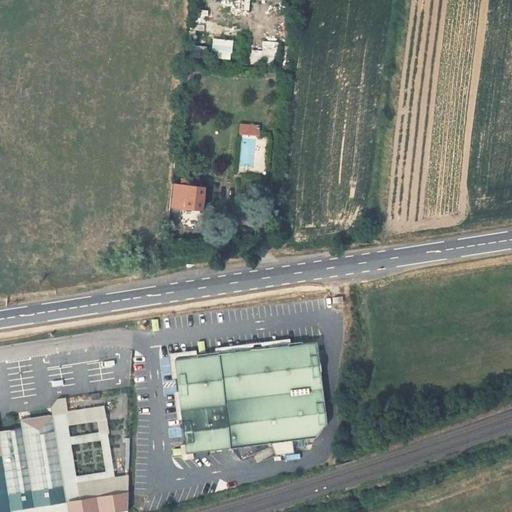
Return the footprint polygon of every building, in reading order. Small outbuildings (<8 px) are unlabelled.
[(210,56),(229,58),(232,40),(212,37),(210,56)] [(241,125),(240,134),(259,136),(260,127),(241,125)] [(172,207),(201,210),(203,188),(186,186),(187,179),(175,178),(172,207)] [(269,201),(270,193),(259,192),(258,200),(269,201)] [(290,339),(215,348),(215,353),(218,352),(218,354),(288,345),(288,344),(291,344),(290,339)] [(197,356),(176,359),(177,373),(188,371),(191,396),(180,397),(183,420),(186,444),(187,454),(194,453),(246,447),(251,446),(271,444),(274,443),(279,455),(294,454),(292,442),(315,438),(327,424),(317,342),(302,343),(302,342),(291,344),(288,344),(288,345),(218,354),(218,352),(215,353),(197,355),(197,356)] [(174,392),(177,421),(183,420),(180,397),(191,396),(188,371),(177,373),(176,359),(197,356),(197,355),(197,350),(169,354),(172,379),(178,378),(180,392),(174,392)] [(66,413),(53,415),(67,503),(11,511),(10,511),(70,511),(80,502),(77,484),(115,478),(107,432),(70,438),(66,413)] [(0,511),(10,511),(11,511),(67,503),(53,415),(21,420),(22,428),(0,431),(0,511)] [(271,444),(275,456),(279,455),(274,443),(271,444)] [(182,461),(194,459),(194,453),(187,454),(186,444),(180,445),(181,449),(174,450),(175,455),(181,455),(182,461)]
